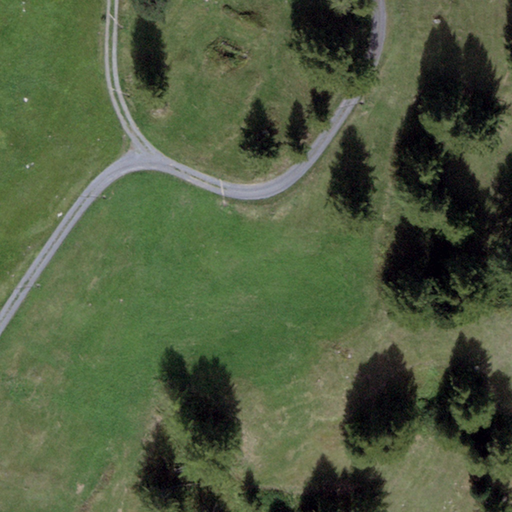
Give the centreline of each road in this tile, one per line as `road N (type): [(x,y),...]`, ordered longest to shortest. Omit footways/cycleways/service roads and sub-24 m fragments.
road 1 (track): [(144,158),(216,188),(249,194),(274,186),(301,165),(361,80),(375,45),(376,0)]
road 2 (track): [(0,324),(80,198),(128,157),(144,158)]
road 3 (track): [(112,0),(110,68),(144,158)]
